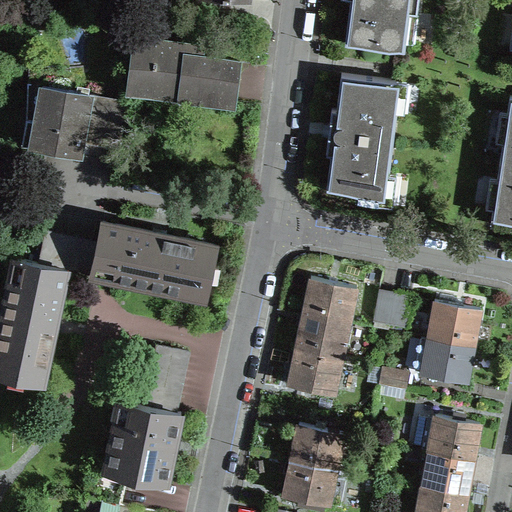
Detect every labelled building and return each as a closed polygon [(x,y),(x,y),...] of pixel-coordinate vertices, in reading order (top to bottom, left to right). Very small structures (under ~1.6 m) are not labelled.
[(350,0),(345,41),(405,49),(406,42),(413,43),(418,0),(350,0)] [(233,94),(235,94),(237,81),(240,61),(240,59),(202,54),(203,44),(134,35),(127,87),(181,94),(182,87),(233,94)] [(380,202),(383,182),(388,183),(399,98),(394,98),(396,79),(396,78),(341,71),(337,107),(332,107),(329,130),(326,151),(331,151),(327,187),(356,192),(356,198),(380,203),(380,202)] [(36,118),(26,116),(22,143),(79,153),(82,138),(86,112),(94,113),(89,140),(118,145),(125,110),(97,105),(99,93),(43,83),(36,118)] [(511,94),(510,94),(491,223),(511,227),(511,94)] [(205,296),(216,243),(166,232),(103,219),(98,240),(95,239),(89,271),(205,296)] [(50,347),(67,267),(89,271),(95,239),(46,229),(39,261),(14,255),(0,323),(0,371),(43,380),(50,347)] [(356,285),(337,281),(337,279),(330,277),(329,279),(312,275),(306,302),(304,311),(349,320),(356,285)] [(390,320),(396,291),(380,288),(374,317),(390,320)] [(412,294),(396,291),(390,320),(406,323),(412,294)] [(429,334),(473,342),(474,342),(481,306),(443,299),(435,298),(428,334),(429,334)] [(299,336),(297,345),(341,354),(349,320),(304,311),(304,313),(302,312),(301,319),(302,320),(299,336)] [(468,373),(473,342),(429,334),(422,369),(442,373),(442,374),(449,376),(449,374),(467,378),(468,373)] [(176,409),(189,349),(157,343),(144,403),(119,397),(105,464),(95,462),(88,493),(88,494),(120,501),(127,471),(167,479),(171,460),(181,410),(176,409)] [(307,384),(307,385),(314,387),(314,385),(334,389),(341,354),(297,345),(292,371),(290,380),(307,384)] [(379,381),(405,386),(408,370),(382,365),(379,381)] [(430,444),(429,447),(473,455),(475,444),(480,419),(463,416),(463,415),(456,413),(455,415),(436,411),(435,416),(419,413),(414,441),(430,444)] [(294,444),(292,456),(336,465),(336,464),(343,430),(324,426),(324,424),(317,423),(317,424),(299,420),(294,444)] [(473,455),(429,447),(423,481),(467,489),(469,481),(470,481),(471,477),(472,474),(470,473),(473,455)] [(336,465),(292,456),(287,481),(284,491),(302,495),(302,496),(309,498),(308,503),(323,506),(325,499),(329,500),(341,503),(348,468),(336,465)] [(462,511),(467,489),(423,481),(416,511),(462,511)]
